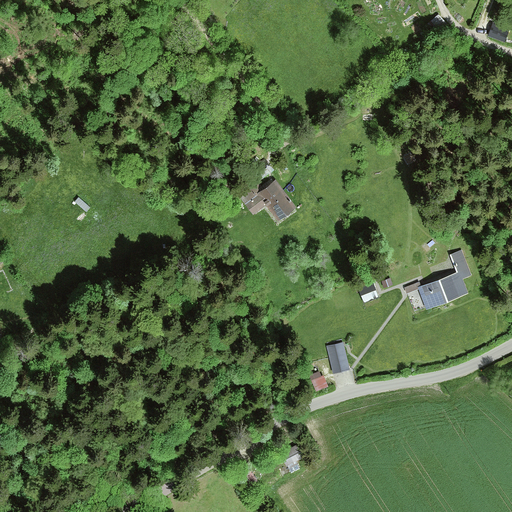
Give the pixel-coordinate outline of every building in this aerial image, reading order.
[(437,11),(412,32),(423,45),(447,24),(437,11)] [(510,29),(494,25),(491,36),(507,40),(510,29)] [(276,179),(243,201),(253,217),(267,208),(279,226),(299,214),(276,179)] [(407,287),(416,312),(468,292),(464,278),(472,274),(461,249),(450,253),(457,269),(407,287)] [(373,281),(358,287),(364,303),(379,297),(373,281)] [(349,369),(343,340),(324,344),(330,373),(349,369)] [(297,445),(279,457),(287,469),(306,457),(297,445)]
